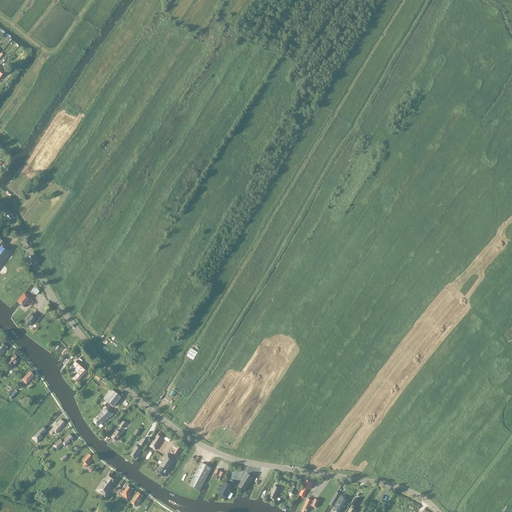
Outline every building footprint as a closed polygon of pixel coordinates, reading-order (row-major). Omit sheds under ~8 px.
[(33,231),(39,228),(37,222),(30,225),(33,231)] [(0,238),(0,266),(11,252),(7,249),(4,250),(1,247),(3,244),(3,241),(0,238)] [(17,302),(19,304),(27,295),(25,293),(17,302)] [(28,296),(27,295),(19,304),(24,308),(28,305),(31,307),(34,303),(27,297),(28,296)] [(25,324),(29,327),(29,326),(30,327),(33,323),(35,325),(40,318),(34,313),(25,324)] [(81,353),(77,348),(70,358),(72,359),(74,357),(76,359),(78,356),(81,353)] [(193,360),(197,353),(191,349),(186,356),(193,360)] [(5,363),(6,363),(4,365),(8,369),(11,367),(12,369),(14,367),(13,365),(18,361),(14,356),(9,361),(8,360),(5,363)] [(77,384),(80,380),(89,371),(78,361),(74,365),(81,372),(73,380),(77,384)] [(21,380),(22,380),(19,383),(17,386),(20,389),(22,387),(25,384),(26,385),(34,377),(30,372),(21,380)] [(97,419),(93,422),(97,426),(102,422),(103,423),(114,414),(108,408),(110,405),(113,407),(121,398),(111,390),(103,400),(107,403),(104,406),(107,409),(96,418),(97,419)] [(54,432),(56,434),(64,424),(60,420),(49,433),(52,435),(54,432)] [(42,438),(41,437),(47,431),(46,430),(43,427),(31,438),(37,444),(42,438)] [(112,439),(116,441),(122,433),(118,430),(112,439)] [(158,434),(150,447),(155,451),(163,438),(158,434)] [(69,435),(63,441),(61,439),(52,446),(53,447),(56,451),(56,450),(57,451),(63,445),(64,446),(73,439),(69,435)] [(135,459),(141,451),(142,452),(143,450),(142,450),(140,449),(141,447),(143,448),(148,442),(144,439),(138,447),(136,446),(133,451),(134,452),(131,456),(135,459)] [(168,471),(176,460),(168,454),(160,466),(161,467),(157,472),(163,476),(167,471),(168,471)] [(63,463),(68,459),(65,455),(59,460),(63,463)] [(83,461),(85,463),(83,465),(86,468),(94,459),(89,455),(83,461)] [(211,469),(201,463),(189,486),(199,492),(211,469)] [(216,470),(214,474),(223,479),(225,474),(216,470)] [(104,481),(97,491),(107,497),(113,488),(111,487),(117,479),(109,474),(105,481),(104,481)] [(252,478),(246,474),(238,487),(244,491),(252,478)] [(303,487),(298,495),(304,499),(309,489),(310,490),(313,483),(306,480),(303,487)] [(224,482),(217,494),(227,499),(233,487),(224,482)] [(124,492),(121,495),(125,498),(127,499),(133,490),(127,486),(124,492)] [(275,486),(270,498),(275,500),(280,488),(275,486)] [(298,489),(291,487),(289,493),(294,496),(295,493),(296,494),(298,489)] [(335,511),(340,511),(348,500),(342,496),(341,497),(340,496),(341,494),(337,492),(329,504),(333,507),(334,505),(336,507),(333,511),(335,511)] [(143,497),(138,493),(130,504),(136,508),(143,497)] [(312,501),(307,499),(301,511),(306,511),(310,506),(316,508),(319,501),(315,499),(313,502),(312,501)]
